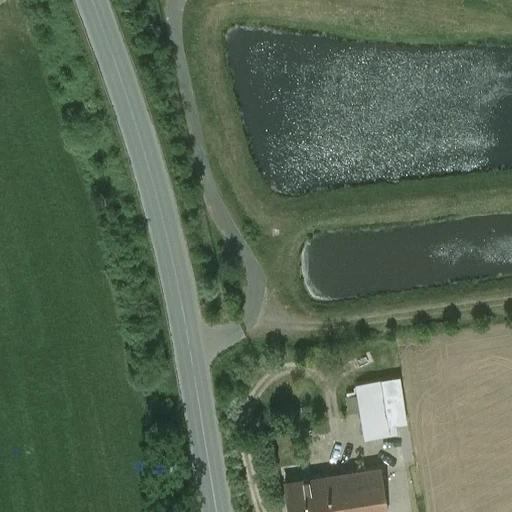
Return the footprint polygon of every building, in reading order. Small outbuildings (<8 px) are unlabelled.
[(402,375),(380,379),(388,424),(395,423),(410,421),(402,375)] [(366,438),(389,434),(388,424),(380,379),(357,383),(359,394),(346,396),(349,412),(361,410),(366,438)] [(388,424),(389,434),(397,433),(395,423),(388,424)] [(380,467),(308,478),(311,497),(383,487),(380,467)] [(308,478),(284,481),(289,511),(312,511),(311,497),(308,478)] [(386,511),(383,487),(311,497),(312,511),(386,511)]
